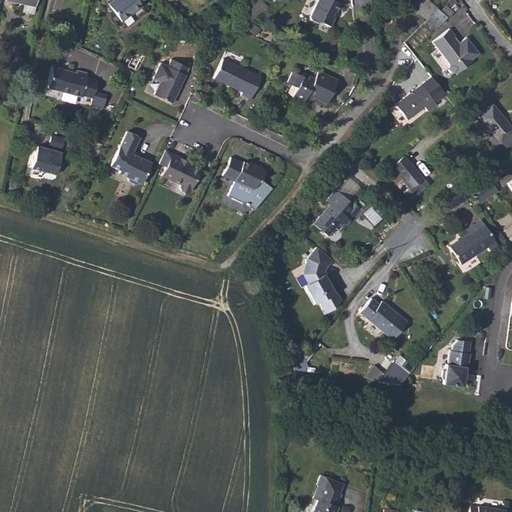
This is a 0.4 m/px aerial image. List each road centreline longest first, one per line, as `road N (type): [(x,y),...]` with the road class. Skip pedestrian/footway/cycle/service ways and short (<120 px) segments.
road 1 (track): [(305,154),(283,205),(220,268),(57,218)]
road 2 (residential): [(370,359),(346,318),(415,222)]
road 3 (track): [(46,0),(24,111),(27,132),(47,144)]
road 4 (residential): [(320,147),(296,154),(229,128),(193,129)]
road 5 (residential): [(504,388),(493,362),(504,272),(511,263)]
road 6 (residential): [(415,222),(320,147)]
